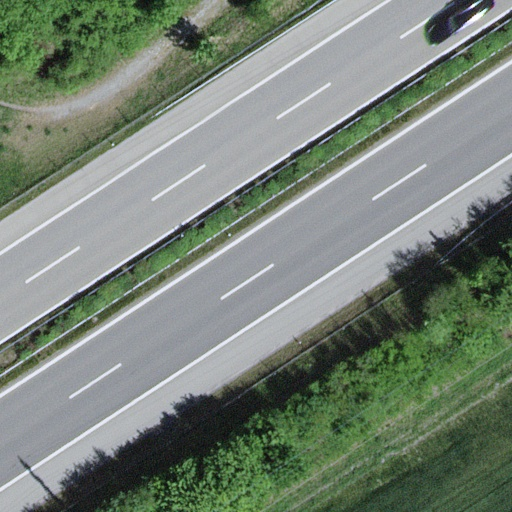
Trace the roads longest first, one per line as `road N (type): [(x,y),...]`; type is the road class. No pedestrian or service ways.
road 1 (motorway): [(0,445),(511,109)]
road 2 (motorway): [(460,0),(0,302)]
